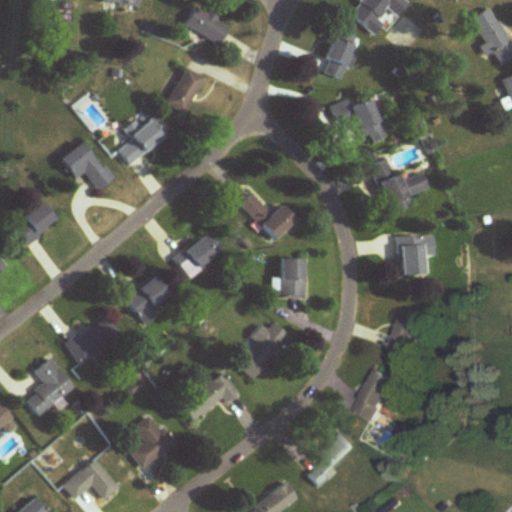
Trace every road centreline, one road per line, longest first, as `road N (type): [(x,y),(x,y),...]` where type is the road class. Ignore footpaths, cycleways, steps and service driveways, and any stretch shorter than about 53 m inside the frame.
road 1 (residential): [(255,107),(328,195),(345,239),(348,329),(330,366),(278,427),(169,511)]
road 2 (residential): [(292,0),(271,33),(255,107),(219,154),(0,334)]
